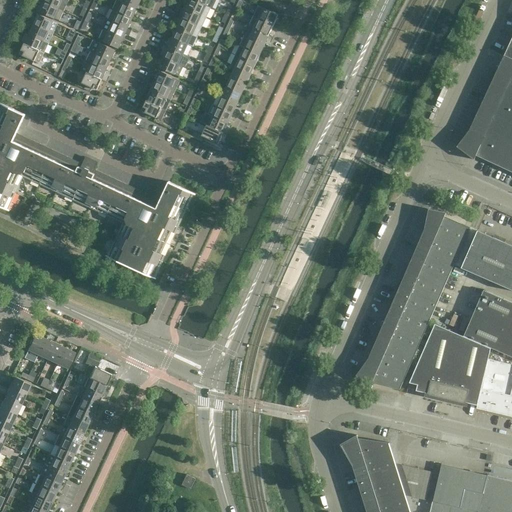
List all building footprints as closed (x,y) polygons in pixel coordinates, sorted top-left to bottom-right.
[(68,1),(66,0),(44,0),(44,1),(59,8),(64,11),(68,1)] [(137,9),(122,2),(117,0),(116,0),(112,10),(132,19),(137,9)] [(137,9),(141,0),(122,0),(122,2),(137,9)] [(211,8),(206,5),(194,0),(190,0),(186,8),(206,18),(211,8)] [(64,11),(59,8),(44,1),(39,12),(59,21),(64,11)] [(258,6),(253,16),(273,25),(278,15),(258,6)] [(202,27),(206,18),(186,8),(182,18),(202,27)] [(128,29),(132,19),(112,10),(108,19),(113,22),(128,29)] [(38,14),(33,24),(53,34),(58,24),(38,14)] [(269,35),(273,25),(253,16),(249,26),(254,28),(269,35)] [(197,37),(202,27),(182,18),(177,28),(197,37)] [(123,38),(128,29),(113,22),(108,31),(123,38)] [(53,34),(33,24),(29,34),(49,44),(53,34)] [(193,47),(197,37),(177,28),(173,38),(188,45),(193,47)] [(264,45),(269,35),(254,28),(249,38),(264,45)] [(123,38),(108,31),(103,29),(98,39),(103,42),(118,49),(123,38)] [(49,44),(29,34),(24,44),(44,53),(49,44)] [(264,45),(249,38),(244,36),(240,45),(260,55),(264,45)] [(183,54),(188,45),(173,38),(168,47),(183,54)] [(100,43),(96,53),(111,60),(115,50),(100,43)] [(39,63),(44,53),(24,44),(19,54),(39,63)] [(255,64),(260,55),(240,45),(235,55),(255,64)] [(179,64),(183,54),(168,47),(164,57),(179,64)] [(106,70),(111,60),(96,53),(91,51),(86,61),(91,63),(106,70)] [(250,74),(255,64),(235,55),(231,65),(235,67),(250,74)] [(511,58),(504,55),(502,60),(502,61),(499,69),(498,68),(498,69),(495,75),(494,75),(494,76),(495,76),(492,82),(492,83),(490,87),(489,87),(490,87),(487,93),(486,93),(486,94),(487,94),(484,100),(483,100),(484,101),(482,105),(481,105),(481,106),(479,112),(478,111),(477,111),(477,112),(478,112),(470,130),(469,129),(469,130),(470,130),(466,136),(465,135),(465,136),(463,140),(462,140),(462,141),(459,144),(457,147),(459,149),(460,148),(464,151),(463,151),(464,152),(464,151),(468,154),(468,155),(468,154),(472,157),(472,158),(474,160),(475,159),(474,159),(476,155),(511,172),(511,58)] [(183,67),(179,64),(164,57),(159,67),(179,77),(183,67)] [(101,80),(106,70),(91,63),(86,73),(101,80)] [(246,84),(250,74),(235,67),(231,77),(246,84)] [(180,80),(160,71),(155,81),(175,91),(180,80)] [(97,90),(101,80),(86,73),(82,83),(97,90)] [(241,94),(246,84),(231,77),(226,87),(241,94)] [(171,100),(175,91),(155,81),(151,91),(171,100)] [(237,104),(241,94),(226,87),(222,97),(237,104)] [(166,110),(171,100),(151,91),(146,101),(166,110)] [(232,114),(237,104),(222,97),(217,107),(232,114)] [(161,120),(166,110),(146,101),(141,111),(161,120)] [(111,249),(107,256),(107,257),(128,267),(129,268),(132,269),(154,279),(155,278),(158,271),(186,211),(189,203),(194,193),(169,182),(160,200),(94,169),(97,163),(85,158),(83,164),(17,133),(25,115),(0,103),(0,206),(8,210),(11,202),(20,184),(23,176),(31,181),(114,219),(123,223),(119,230),(111,249)] [(232,114),(217,107),(213,105),(209,115),(213,116),(228,123),(232,114)] [(223,133),(228,123),(213,116),(208,125),(208,126),(223,133)] [(220,139),(223,133),(208,126),(208,125),(207,125),(202,135),(193,131),(190,137),(202,142),(204,137),(217,143),(219,138),(220,139)] [(424,229),(423,229),(462,246),(470,228),(470,227),(437,213),(437,211),(429,209),(426,223),(428,223),(425,229),(424,229)] [(415,247),(454,264),(462,246),(423,229),(424,230),(422,236),(421,236),(421,237),(419,241),(416,247),(415,247)] [(511,245),(478,230),(461,268),(487,281),(511,290),(511,245)] [(407,265),(446,282),(454,264),(415,247),(415,248),(416,248),(413,254),(413,255),(411,259),(410,259),(411,259),(408,265),(407,265)] [(446,282),(407,265),(407,266),(408,266),(405,272),(403,271),(398,283),(397,283),(398,284),(395,290),(398,292),(396,296),(392,295),(390,302),(387,315),(388,315),(385,321),(384,321),(422,338),(446,282)] [(464,336),(491,348),(511,356),(511,302),(484,290),(464,336)] [(377,339),(376,339),(414,356),(422,338),(384,321),(384,322),(385,322),(382,328),(382,329),(380,333),(377,340),(377,339)] [(477,405),(488,359),(491,348),(464,336),(435,324),(409,383),(417,385),(416,390),(427,393),(426,396),(441,400),(441,398),(451,401),(451,402),(466,406),(466,405),(465,405),(466,402),(477,405)] [(38,355),(45,339),(35,334),(32,340),(31,339),(29,344),(30,344),(27,350),(38,355)] [(48,359),(55,342),(50,340),(49,341),(45,339),(38,355),(48,359)] [(369,358),(368,358),(406,374),(414,356),(376,339),(376,340),(369,358)] [(57,364),(65,348),(60,346),(61,345),(55,342),(48,359),(57,364)] [(68,369),(75,353),(65,348),(57,364),(68,369)] [(89,365),(84,375),(89,377),(89,378),(90,379),(91,378),(106,385),(111,375),(109,374),(97,368),(99,363),(88,357),(85,363),(89,365)] [(365,364),(357,375),(365,382),(373,387),(374,386),(375,383),(400,389),(406,374),(368,358),(369,358),(365,364)] [(511,364),(488,359),(477,405),(477,408),(511,416),(511,364)] [(101,395),(106,385),(91,378),(90,379),(89,378),(89,377),(84,375),(85,376),(81,385),(101,395)] [(15,377),(10,387),(26,395),(30,385),(15,377)] [(415,386),(409,384),(407,392),(413,393),(415,386)] [(97,404),(101,395),(81,385),(77,395),(97,404)] [(21,405),(26,395),(10,387),(5,397),(21,405)] [(92,414),(97,404),(77,395),(72,405),(92,414)] [(17,414),(21,405),(5,397),(1,407),(17,414)] [(88,424),(92,414),(72,405),(68,415),(73,417),(88,424)] [(0,418),(12,424),(17,414),(1,407),(0,408),(0,418)] [(83,434),(88,424),(73,417),(68,415),(63,425),(68,427),(83,434)] [(0,430),(8,434),(12,424),(0,418),(0,430)] [(78,444),(83,434),(68,427),(63,437),(78,444)] [(74,454),(78,444),(63,437),(58,435),(54,444),(59,447),(74,454)] [(352,465),(392,453),(389,443),(358,438),(357,436),(358,436),(357,435),(341,444),(349,459),(351,459),(353,465),(352,465)] [(69,463),(74,454),(59,447),(54,456),(69,463)] [(392,453),(352,465),(353,466),(359,484),(358,484),(398,472),(392,453)] [(69,463),(54,456),(49,454),(45,464),(50,466),(65,473),(69,463)] [(433,501),(432,501),(429,511),(511,511),(511,480),(488,475),(441,464),(433,501)] [(426,500),(432,472),(402,465),(412,497),(426,500)] [(60,483),(65,473),(50,466),(45,476),(60,483)] [(364,503),(364,504),(404,491),(398,472),(358,484),(358,485),(359,485),(365,503),(364,503)] [(56,493),(60,483),(45,476),(40,474),(36,483),(56,493)] [(196,479),(187,474),(182,485),(191,489),(196,479)] [(51,503),(56,493),(36,483),(31,493),(36,496),(51,503)] [(365,504),(367,511),(404,511),(410,510),(404,491),(364,504),(365,504)] [(45,511),(46,511),(51,503),(36,496),(31,505),(45,511)]
